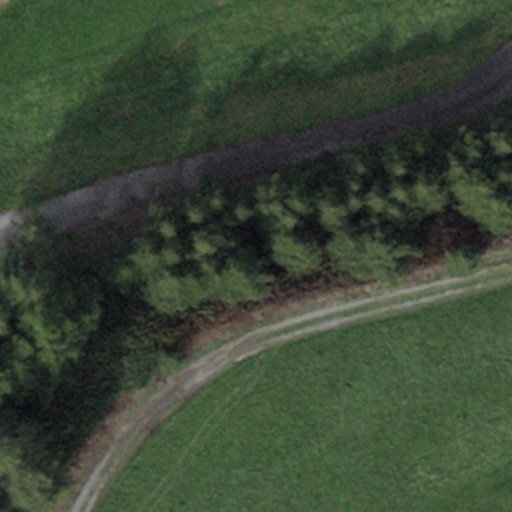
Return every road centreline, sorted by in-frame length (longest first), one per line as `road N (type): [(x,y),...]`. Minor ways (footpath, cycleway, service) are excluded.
road 1 (track): [(511,74),(430,112),(125,183),(0,234)]
road 2 (track): [(511,278),(310,322),(194,382),(116,468),(90,511)]
